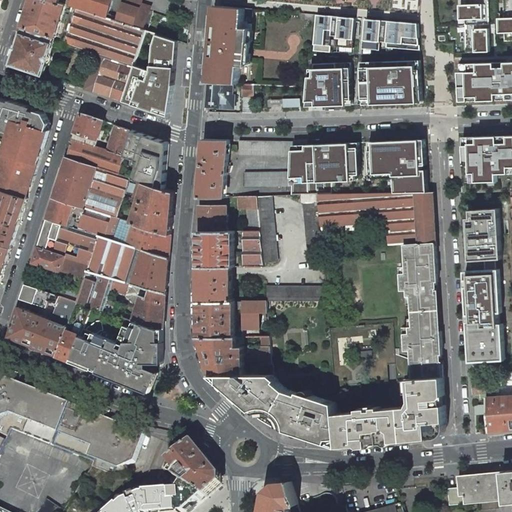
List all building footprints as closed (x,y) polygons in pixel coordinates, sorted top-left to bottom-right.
[(57,37),(68,4),(54,0),(32,0),(24,26),(57,37)] [(54,0),(68,4),(72,6),(77,7),(108,17),(113,0),(54,0)] [(124,0),(117,20),(144,29),(151,8),(141,5),(142,0),(124,0)] [(358,0),(359,8),(376,8),(376,0),(358,0)] [(466,19),(467,52),(491,52),(489,0),(465,0),(466,4),(461,5),(461,20),(466,19)] [(511,0),(504,0),(505,17),(500,18),(501,33),(506,33),(506,41),(511,40),(511,0)] [(253,17),(254,8),(218,5),(215,32),(252,36),(252,28),(245,28),(246,17),(253,17)] [(60,43),(64,44),(77,7),(72,6),(60,43)] [(132,77),(147,30),(144,29),(117,20),(108,17),(77,7),(64,44),(97,55),(105,58),(94,91),(123,101),(131,77),(132,77)] [(178,40),(189,43),(190,23),(180,20),(154,11),(148,30),(178,40)] [(317,22),(318,14),(301,13),(300,20),(303,20),(303,16),(309,17),(310,18),(312,21),(317,22)] [(341,17),(318,14),(317,22),(314,50),(331,52),(332,40),(325,40),(326,30),(333,30),(332,35),(338,36),(341,17)] [(357,18),(341,17),(338,36),(338,46),(354,47),(357,18)] [(390,21),(367,19),(364,48),(380,50),(381,41),(387,42),(390,21)] [(419,23),(390,21),(387,42),(387,47),(420,50),(419,23)] [(55,43),(57,37),(24,26),(22,32),(55,43)] [(147,30),(123,101),(169,115),(178,40),(147,30)] [(44,75),(55,43),(22,32),(12,63),(12,64),(13,64),(44,75)] [(249,66),(252,36),(215,32),(211,82),(234,83),(237,83),(240,83),(242,65),(249,66)] [(86,89),(94,91),(105,58),(97,55),(86,89)] [(421,61),(363,62),(364,104),(423,103),(421,61)] [(511,61),(460,63),(461,101),(511,99),(511,61)] [(353,63),(312,64),(309,105),(353,105),(353,63)] [(237,83),(234,83),(211,82),(210,82),(208,106),(221,107),(221,103),(233,103),(234,86),(237,86),(237,83)] [(253,85),(252,85),(244,84),(244,96),(253,96),(253,85)] [(0,112),(9,115),(13,101),(0,97),(0,112)] [(300,107),(299,98),(282,99),(283,106),(283,108),(300,107)] [(43,126),(44,120),(32,117),(34,110),(33,108),(13,101),(9,115),(0,112),(0,129),(5,131),(6,128),(14,131),(0,173),(0,188),(2,189),(29,198),(34,183),(27,181),(28,176),(35,178),(45,146),(43,145),(44,142),(46,143),(51,129),(43,126)] [(53,123),(49,115),(34,110),(32,117),(44,120),(43,126),(51,129),(53,123)] [(98,140),(105,121),(82,113),(74,139),(87,143),(89,137),(98,140)] [(125,156),(133,130),(116,125),(108,150),(125,156)] [(148,182),(166,188),(170,145),(168,142),(133,130),(125,156),(140,161),(135,178),(148,182)] [(511,135),(464,137),(466,182),(499,180),(498,174),(511,173),(511,135)] [(96,146),(98,140),(89,137),(87,143),(96,146)] [(108,150),(96,146),(87,143),(74,139),(68,157),(120,173),(125,156),(108,150)] [(200,198),(226,198),(227,191),(231,140),(205,139),(201,191),(200,198)] [(296,146),(296,142),(239,140),(239,154),(295,155),(296,146)] [(426,140),(372,143),(374,180),(397,179),(398,193),(426,193),(429,193),(428,172),(423,171),(423,166),(427,166),(426,140)] [(361,143),(296,146),(295,155),(293,172),(292,183),(359,181),(359,175),(362,174),(361,143)] [(124,198),(131,177),(120,173),(68,157),(54,198),(112,217),(118,217),(123,202),(124,198)] [(292,183),(293,172),(245,173),(245,187),(292,186),(292,183)] [(139,208),(135,223),(172,235),(176,191),(166,188),(148,182),(141,203),(137,202),(136,207),(139,208)] [(0,218),(20,225),(29,198),(2,189),(0,196),(0,218)] [(437,243),(434,193),(429,193),(426,193),(398,193),(361,194),(319,194),(320,202),(319,202),(322,233),(373,229),(372,223),(387,222),(389,245),(404,244),(420,244),(437,243)] [(325,268),(324,258),(322,233),(319,202),(320,202),(319,194),(302,195),(302,203),(304,203),(310,269),(325,268)] [(264,262),(278,261),(272,195),(258,196),(261,230),(264,262)] [(249,230),(261,230),(258,196),(239,196),(240,210),(248,209),(249,230)] [(112,217),(54,198),(48,219),(99,236),(106,238),(112,217)] [(136,207),(137,202),(124,198),(123,202),(136,207)] [(227,230),(228,206),(200,206),(200,231),(227,230)] [(500,207),(471,208),(471,216),(468,216),(471,260),(485,259),(486,269),(466,270),(471,360),(506,358),(504,323),(500,323),(499,311),(503,312),(501,279),(498,279),(497,257),(503,258),(500,207)] [(118,217),(112,217),(106,238),(170,259),(172,235),(135,223),(118,217)] [(0,244),(12,248),(20,225),(0,218),(0,244)] [(88,272),(99,236),(48,219),(38,247),(66,256),(61,271),(85,279),(88,272)] [(235,253),(235,230),(227,230),(200,231),(200,267),(233,267),(235,267),(235,255),(235,253)] [(240,267),(265,267),(264,262),(261,230),(249,230),(244,230),(244,257),(240,257),(240,267)] [(167,294),(170,259),(106,238),(99,236),(88,272),(133,284),(155,290),(167,294)] [(441,330),(438,331),(436,288),(437,288),(437,282),(436,282),(435,275),(439,275),(437,243),(420,244),(404,244),(405,251),(408,251),(408,259),(405,259),(406,273),(401,273),(402,291),(407,290),(408,296),(411,296),(413,326),(410,326),(410,333),(404,333),(405,351),(411,350),(412,379),(444,377),(443,361),(441,361),(441,355),(439,355),(439,348),(442,348),(441,330)] [(0,262),(7,265),(12,248),(0,244),(0,262)] [(38,247),(34,262),(61,271),(66,256),(38,247)] [(61,271),(34,262),(32,267),(59,276),(61,271)] [(233,270),(233,267),(200,267),(200,271),(200,301),(233,301),(233,270)] [(132,287),(133,284),(88,272),(85,279),(80,294),(78,301),(78,302),(92,306),(123,317),(128,305),(109,298),(112,289),(126,293),(128,290),(129,286),(132,287)] [(57,304),(51,320),(19,307),(9,337),(57,356),(68,330),(69,327),(68,326),(78,302),(78,301),(64,297),(26,284),(22,298),(48,307),(50,301),(57,304)] [(327,301),(326,287),(268,286),(267,301),(327,301)] [(78,301),(80,294),(67,289),(64,297),(78,301)] [(166,303),(167,294),(155,290),(153,299),(166,303)] [(166,303),(153,299),(141,295),(133,321),(159,329),(160,328),(164,329),(166,303)] [(236,309),(236,301),(233,301),(200,301),(201,336),(236,336),(236,316),(236,314),(236,309)] [(263,336),(271,336),(267,301),(243,301),(243,309),(244,336),(245,336),(263,336)] [(125,383),(159,329),(133,321),(123,317),(92,306),(84,325),(80,335),(81,335),(71,361),(78,364),(87,343),(103,350),(95,371),(125,383)] [(80,335),(84,325),(79,322),(75,323),(72,332),(80,335)] [(332,329),(333,337),(343,335),(341,327),(332,329)] [(138,388),(164,348),(164,329),(160,328),(159,329),(125,383),(138,388)] [(71,361),(81,335),(80,335),(72,332),(68,330),(57,356),(71,361)] [(239,346),(239,336),(236,336),(201,336),(213,374),(245,374),(245,349),(248,349),(248,346),(245,346),(245,344),(243,344),(243,346),(239,346)] [(267,364),(273,364),(271,336),(263,336),(262,346),(261,346),(260,364),(267,364)] [(95,371),(103,350),(87,343),(78,364),(95,371)] [(511,371),(499,372),(499,379),(508,379),(511,378),(511,371)] [(472,373),(473,381),(488,380),(487,372),(472,373)] [(302,391),(301,394),(288,390),(278,381),(277,382),(272,378),(269,378),(269,374),(268,374),(245,374),(213,374),(239,401),(241,400),(251,408),(249,410),(259,417),(271,425),(281,430),(291,434),(291,432),(304,436),(303,439),(308,440),(324,444),(331,445),(340,446),(339,432),(338,417),(337,413),(336,402),(302,391)] [(121,424),(60,399),(59,402),(53,400),(54,397),(48,395),(4,377),(0,378),(0,456),(14,429),(95,462),(93,467),(119,477),(130,472),(126,465),(135,461),(147,432),(136,430),(127,426),(126,429),(120,426),(121,424)] [(436,438),(446,426),(444,377),(412,379),(404,379),(405,392),(412,392),(413,405),(360,411),(337,413),(338,417),(339,432),(340,446),(352,445),(352,443),(359,442),(359,444),(363,444),(362,441),(369,441),(369,439),(384,438),(385,442),(386,442),(387,442),(405,440),(405,435),(411,435),(412,440),(421,439),(421,435),(431,434),(436,438)] [(496,379),(488,380),(473,381),(474,392),(494,391),(497,391),(496,379)] [(494,396),(494,391),(474,392),(474,400),(487,399),(487,396),(494,396)] [(511,394),(494,396),(487,396),(487,399),(488,404),(488,413),(489,432),(511,429),(511,394)] [(475,414),(488,413),(488,404),(475,405),(475,414)] [(222,483),(222,476),(194,442),(170,462),(177,470),(180,472),(178,473),(174,471),(172,474),(185,483),(207,497),(222,483)] [(140,498),(139,494),(130,472),(119,477),(93,467),(66,510),(64,511),(189,511),(207,497),(185,483),(180,491),(145,494),(145,496),(140,498)] [(511,469),(459,474),(460,487),(448,488),(450,505),(498,501),(498,502),(506,503),(506,499),(511,498),(511,469)] [(302,511),(299,502),(292,481),(276,482),(267,490),(263,511),(302,511)] [(320,495),(299,502),(302,511),(347,511),(346,507),(336,505),(337,502),(336,500),(335,497),(334,496),(333,495),(329,493),(326,492),(324,493),(322,494),(320,495)] [(64,511),(66,510),(52,502),(46,511),(64,511)]
